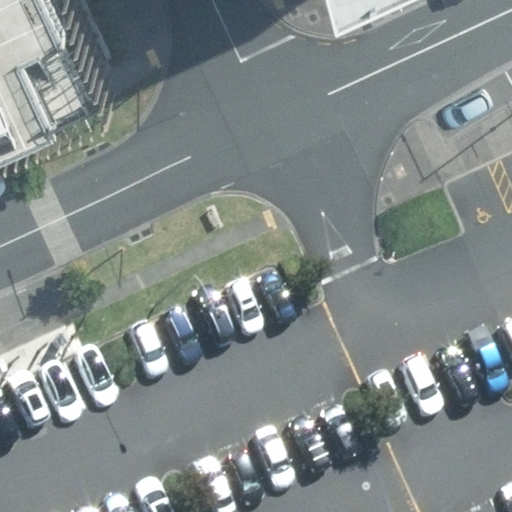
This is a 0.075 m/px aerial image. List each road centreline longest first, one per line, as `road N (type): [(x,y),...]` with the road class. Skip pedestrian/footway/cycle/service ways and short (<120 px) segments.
road 1 (unclassified): [(0,243),(268,118)]
road 2 (unclassified): [(268,118),(511,5)]
road 3 (unknown): [(461,469),(375,329)]
road 4 (unclassified): [(215,0),(268,118)]
